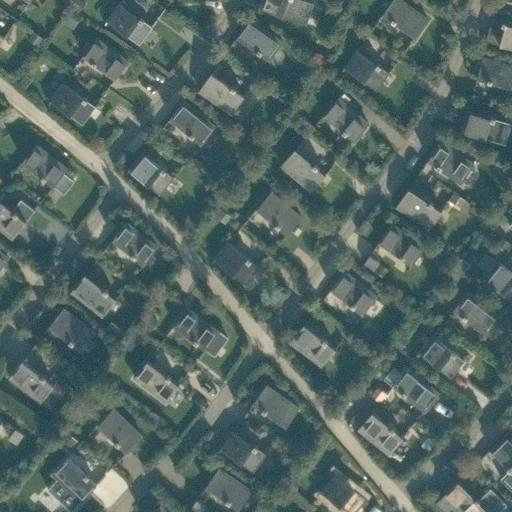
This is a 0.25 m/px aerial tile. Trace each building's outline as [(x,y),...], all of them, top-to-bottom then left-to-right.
[(84,0),(75,0),(72,6),(79,11),(86,1),(84,0)] [(262,0),(260,7),(298,20),(307,23),(314,3),(305,0),(262,0)] [(402,0),(382,0),(389,5),(383,13),(416,36),(428,18),(402,0)] [(121,3),(108,20),(140,44),(152,26),(121,3)] [(511,23),(508,21),(510,11),(496,7),(493,17),(486,40),(511,47),(511,24),(511,23)] [(84,16),(74,9),(68,17),(78,24),(84,16)] [(250,18),(237,36),(270,59),(283,41),(250,18)] [(97,37),(84,55),(116,78),(129,60),(97,37)] [(358,49),(345,67),(377,90),(390,72),(358,49)] [(511,64),(484,56),(478,77),(511,87),(511,64)] [(218,63),(212,72),(216,74),(222,65),(218,63)] [(212,72),(199,90),(232,112),(245,95),(216,74),(212,72)] [(64,82),(51,100),(83,123),(96,106),(64,82)] [(344,92),(339,97),(345,103),(350,97),(344,92)] [(338,97),(324,114),(354,140),(369,123),(345,103),(339,97),(338,97)] [(184,101),(171,118),(202,143),(215,126),(184,101)] [(511,122),(468,110),(462,131),(506,144),(511,122)] [(315,126),(306,118),(302,124),(313,133),(317,129),(315,127),(315,126)] [(441,141),(428,159),(461,181),(474,163),(441,141)] [(36,143),(22,161),(64,193),(78,176),(36,143)] [(296,147),(281,164),(312,190),(326,173),(296,147)] [(143,152),(129,169),(160,194),(174,177),(143,152)] [(511,167),(503,171),(507,181),(511,178),(511,167)] [(409,187),(397,205),(430,228),(442,209),(409,187)] [(455,190),(449,199),(460,207),(466,210),(471,202),(466,199),(466,197),(455,190)] [(271,191),(257,207),(287,233),(301,216),(271,191)] [(0,198),(0,226),(13,237),(35,209),(21,198),(12,209),(0,198)] [(222,208),(217,214),(225,222),(231,215),(222,208)] [(126,221),(113,238),(144,263),(157,246),(126,221)] [(392,223),(379,241),(412,264),(424,246),(392,223)] [(511,243),(502,235),(497,242),(505,250),(511,243)] [(229,241),(215,258),(245,283),(259,266),(229,241)] [(0,250),(0,268),(9,257),(0,250)] [(369,254),(364,263),(374,269),(380,261),(369,254)] [(511,271),(499,260),(485,277),(511,299),(511,271)] [(380,262),(375,269),(383,276),(388,268),(380,262)] [(345,271),(331,288),(363,313),(376,295),(345,271)] [(85,272),(72,289),(103,314),(116,297),(85,272)] [(468,291),(454,308),(486,333),(499,315),(468,291)] [(63,307),(50,324),(81,349),(94,331),(63,307)] [(187,307),(174,324),(214,355),(227,337),(187,307)] [(149,314),(143,322),(150,327),(156,318),(149,314)] [(304,323),(291,340),(322,365),(329,356),(343,355),(345,357),(354,345),(328,324),(320,335),(304,323)] [(134,329),(128,337),(135,343),(141,334),(134,329)] [(401,334),(394,343),(401,348),(408,339),(401,334)] [(433,335),(419,352),(451,377),(464,359),(433,335)] [(23,359),(9,376),(12,378),(18,383),(41,401),(54,383),(23,359)] [(147,359),(134,377),(166,401),(179,383),(176,381),(147,359)] [(407,367),(393,384),(424,409),(438,392),(407,367)] [(182,374),(176,381),(179,383),(184,376),(182,374)] [(62,377),(56,385),(64,391),(70,383),(62,377)] [(266,384),(253,402),(286,425),(299,407),(266,384)] [(378,386),(372,393),(380,400),(386,393),(378,386)] [(76,405),(68,415),(76,421),(84,412),(76,405)] [(459,405),(457,416),(466,418),(468,406),(459,405)] [(113,408),(98,424),(102,427),(102,428),(127,451),(142,435),(113,408)] [(372,411),(358,428),(390,453),(403,436),(372,411)] [(98,424),(90,432),(94,436),(102,428),(102,427),(98,424)] [(15,427),(8,437),(16,443),(24,433),(15,427)] [(233,430),(221,447),(253,471),(266,453),(233,430)] [(75,442),(66,433),(60,440),(69,448),(75,442)] [(511,440),(505,434),(490,449),(509,468),(500,477),(511,489),(511,440)] [(427,436),(422,443),(429,449),(435,442),(427,436)] [(312,445),(304,440),(299,448),(306,453),(312,445)] [(58,477),(48,488),(71,510),(81,499),(96,483),(68,455),(53,472),(58,477)] [(218,467),(205,484),(239,507),(251,489),(218,467)] [(334,473),(321,490),(348,511),(354,511),(366,498),(334,473)] [(298,480),(288,480),(287,490),(298,491),(298,480)] [(443,495),(435,502),(444,511),(451,504),(459,511),(482,511),(485,509),(488,511),(496,511),(506,503),(490,487),(479,498),(477,496),(475,497),(458,480),(443,495)] [(197,498),(191,508),(196,511),(202,511),(206,505),(197,498)]
